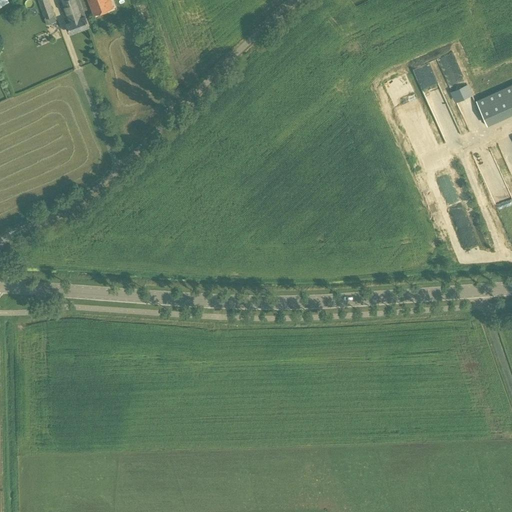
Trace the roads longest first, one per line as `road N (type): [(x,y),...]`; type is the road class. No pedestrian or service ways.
road 1 (secondary): [(0,287),(261,304),(511,290)]
road 2 (unclassified): [(0,244),(83,204),(294,0)]
